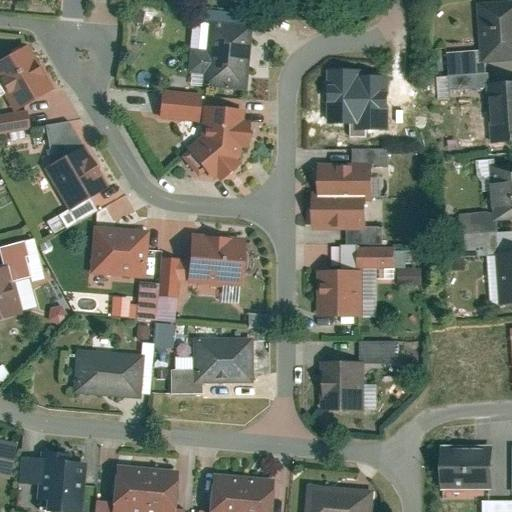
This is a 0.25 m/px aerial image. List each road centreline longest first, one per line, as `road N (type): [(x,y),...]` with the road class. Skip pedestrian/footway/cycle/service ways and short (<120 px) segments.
road 1 (residential): [(283,445),(45,423),(0,409)]
road 2 (residential): [(283,211),(296,69),(322,45),(391,36),(401,0)]
road 3 (residential): [(85,77),(91,102),(149,199),(283,211)]
road 4 (residential): [(283,445),(283,211)]
road 5 (residential): [(511,408),(426,418),(400,452)]
